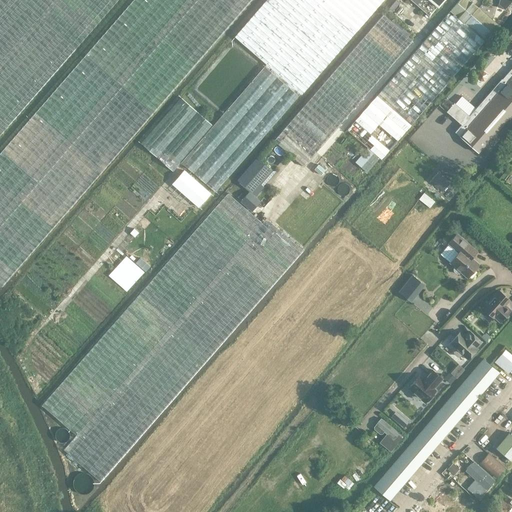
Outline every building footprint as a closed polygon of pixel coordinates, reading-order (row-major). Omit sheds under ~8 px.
[(250,0),(132,0),(0,152),(0,285),(1,286),(250,0)] [(0,0),(0,135),(117,0),(0,0)] [(266,0),(234,37),(266,64),(175,169),(179,173),(185,166),(215,192),(300,94),(301,95),(382,0),(266,0)] [(410,0),(429,16),(442,0),(410,0)] [(498,25),(469,0),(459,0),(451,11),(484,40),(498,25)] [(504,9),(511,0),(499,0),(498,4),(504,9)] [(413,122),(484,40),(451,11),(379,93),(413,122)] [(308,170),(413,49),(410,47),(416,40),(385,12),(273,140),(308,170)] [(511,41),(507,37),(505,36),(500,41),(511,51),(511,41)] [(511,76),(506,83),(459,137),(478,153),(511,113),(511,76)] [(380,159),(413,122),(379,93),(346,130),(367,148),(356,162),(362,167),(373,154),(380,159)] [(251,190),(270,169),(260,160),(241,181),(251,190)] [(210,193),(183,170),(172,184),(198,207),(210,193)] [(450,182),(442,175),(438,172),(438,171),(430,181),(442,192),(450,182)] [(453,180),(441,196),(452,204),(464,188),(453,180)] [(248,206),(256,198),(250,192),(242,200),(248,206)] [(430,206),(435,200),(425,192),(420,198),(430,206)] [(218,346),(302,250),(266,218),(262,223),(228,193),(103,335),(88,352),(42,405),(76,435),(63,449),(100,481),(196,372),(207,359),(218,346)] [(471,257),(477,251),(457,234),(448,244),(458,252),(450,263),(467,278),(479,264),(471,257)] [(398,292),(411,302),(420,291),(413,286),(418,280),(412,275),(398,292)] [(505,307),(505,305),(509,300),(498,290),(482,308),(493,318),(494,317),(500,322),(510,310),(509,311),(505,307)] [(476,347),(481,342),(469,331),(464,337),(459,332),(450,343),(455,348),(454,350),(453,351),(454,353),(457,356),(459,356),(460,355),(462,354),(467,359),(477,349),(476,347)] [(511,357),(505,351),(496,362),(508,372),(511,368),(511,357)] [(473,370),(489,384),(499,372),(483,358),(473,370)] [(433,388),(442,378),(432,369),(423,379),(419,376),(408,388),(413,393),(412,394),(412,397),(415,399),(418,399),(419,398),(425,402),(435,390),(433,388)] [(463,382),(479,395),(489,384),(473,370),(463,382)] [(453,393),(469,407),(479,395),(463,382),(453,393)] [(443,405),(459,419),(469,407),(453,393),(443,405)] [(433,416),(449,430),(459,419),(443,405),(433,416)] [(391,415),(404,427),(409,421),(396,410),(391,415)] [(423,428),(439,442),(449,430),(433,416),(423,428)] [(403,436),(381,418),(374,427),(374,429),(380,434),(382,434),(384,432),(386,434),(379,442),(391,452),(403,436)] [(54,435),(61,442),(69,433),(62,427),(54,435)] [(413,440),(429,453),(439,442),(423,428),(413,440)] [(511,459),(511,435),(508,432),(495,448),(511,461),(511,459)] [(413,440),(403,451),(419,465),(429,453),(413,440)] [(393,463),(409,477),(419,465),(403,451),(393,463)] [(505,468),(488,453),(479,464),(495,478),(505,468)] [(327,473),(309,457),(300,469),(318,484),(327,473)] [(383,475),(399,488),(409,477),(393,463),(383,475)] [(494,480),(477,464),(469,474),(475,480),(486,489),(494,480)] [(338,482),(348,490),(354,481),(344,474),(338,482)] [(373,486),(389,500),(399,488),(383,475),(373,486)] [(486,489),(475,480),(467,488),(478,498),(486,489)] [(458,511),(463,507),(455,501),(446,493),(438,503),(445,509),(449,511),(458,511)] [(466,503),(458,497),(455,501),(463,507),(466,503)]
